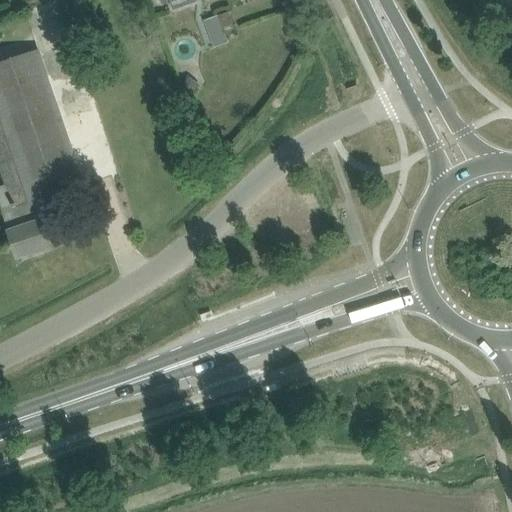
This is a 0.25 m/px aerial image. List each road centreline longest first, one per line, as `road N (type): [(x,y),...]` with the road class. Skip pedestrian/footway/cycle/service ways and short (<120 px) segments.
road 1 (unclassified): [(332,131),(240,198),(160,271),(0,355)]
road 2 (primary): [(0,426),(306,318)]
road 3 (primary): [(306,318),(346,321),(429,305)]
road 4 (primary): [(413,263),(306,318)]
